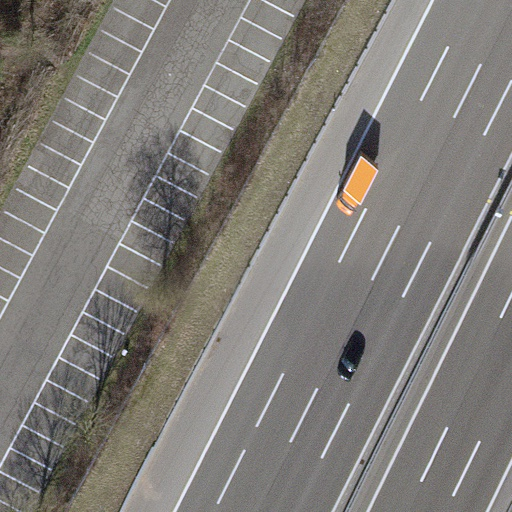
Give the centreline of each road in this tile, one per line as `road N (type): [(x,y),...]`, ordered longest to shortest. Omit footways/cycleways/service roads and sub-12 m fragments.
road 1 (motorway): [(511,3),(255,511)]
road 2 (motorway): [(429,511),(511,342)]
